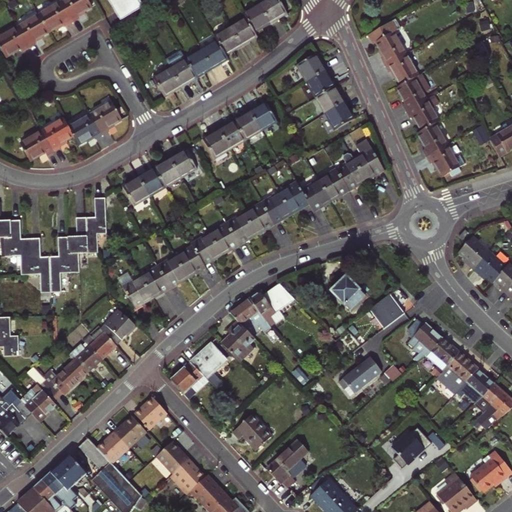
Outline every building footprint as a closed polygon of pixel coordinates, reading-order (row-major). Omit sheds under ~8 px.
[(87,0),(65,0),(61,3),(72,23),(79,19),(77,15),(92,7),(87,0)] [(112,0),(122,19),(146,7),(142,0),(112,0)] [(279,0),(267,0),(258,5),(269,24),(287,13),(279,0)] [(65,27),(72,23),(61,3),(39,15),(49,32),(63,23),(65,27)] [(246,19),(254,33),(269,24),(258,5),(243,14),(246,19)] [(18,28),(29,47),(36,43),(35,40),(49,32),(39,15),(18,28)] [(246,19),(230,28),(240,46),(256,37),(254,33),(246,19)] [(402,29),(396,19),(368,35),(374,45),(377,43),(385,57),(382,59),(386,66),(406,54),(395,33),(402,29)] [(22,51),(29,47),(18,28),(0,38),(0,46),(6,57),(21,48),(22,51)] [(240,46),(230,28),(215,37),(218,41),(226,55),(240,46)] [(213,68),(228,60),(226,55),(218,41),(202,50),(213,68)] [(213,68),(202,50),(187,59),(197,78),(213,68)] [(419,76),(406,54),(386,66),(390,73),(393,71),(401,85),(419,76)] [(298,65),(308,81),(325,71),(316,55),(298,65)] [(181,87),(197,78),(187,59),(170,69),(181,87)] [(181,87),(170,69),(154,78),(165,96),(181,87)] [(308,81),(317,97),(334,87),(325,71),(308,81)] [(422,73),(419,76),(401,85),(397,88),(406,103),(403,105),(407,111),(427,99),(424,93),(431,89),(422,73)] [(343,103),(334,87),(317,97),(326,113),(343,103)] [(435,95),(427,99),(407,111),(410,118),(414,116),(422,131),(435,124),(439,121),(432,108),(440,104),(435,95)] [(112,103),(91,116),(102,136),(109,132),(108,128),(122,120),(112,103)] [(343,103),(326,113),(336,130),(353,120),(343,103)] [(267,104),(251,114),(261,131),(277,122),(267,104)] [(235,123),(245,141),(261,131),(251,114),(235,123)] [(96,140),(102,136),(91,116),(69,129),(74,136),(79,145),(94,137),(96,140)] [(43,132),(55,152),(61,148),(60,145),(74,136),(69,129),(64,119),(43,132)] [(235,123),(220,132),(230,150),(245,141),(235,123)] [(422,131),(418,133),(427,149),(424,150),(427,157),(448,145),(435,124),(422,131)] [(482,125),(475,129),(484,143),(491,139),(482,125)] [(511,127),(491,139),(501,157),(511,150),(511,127)] [(55,152),(43,132),(21,145),(31,161),(46,153),(48,156),(55,152)] [(215,159),(230,150),(220,132),(204,141),(215,159)] [(355,161),(365,179),(376,173),(377,175),(384,171),(368,142),(350,152),(353,159),(355,161)] [(455,158),(448,145),(427,157),(431,164),(434,162),(443,177),(450,173),(452,176),(461,171),(459,168),(464,164),(459,156),(455,158)] [(186,150),(170,160),(181,178),(197,168),(186,150)] [(181,178),(170,160),(154,169),(165,187),(181,178)] [(355,186),(365,179),(355,161),(347,166),(346,164),(336,169),(349,191),(356,187),(355,186)] [(149,197),(165,187),(154,169),(139,178),(149,197)] [(327,178),(319,182),(330,200),(341,194),(342,195),(349,191),(336,169),(325,175),(327,178)] [(365,179),(366,181),(377,175),(376,173),(365,179)] [(134,205),(149,197),(139,178),(124,188),(134,205)] [(355,186),(356,187),(366,181),(365,179),(355,186)] [(287,190),(280,195),(291,213),(301,207),(302,209),(310,205),(301,190),(297,182),(286,189),(287,190)] [(311,184),(301,190),(310,205),(314,212),(321,208),(320,206),(330,200),(319,182),(312,186),(311,184)] [(330,200),(331,202),(342,195),(341,194),(330,200)] [(271,197),(261,203),(274,225),(281,221),(280,219),(291,213),(280,195),(272,199),(271,197)] [(0,238),(1,238),(2,257),(21,257),(22,275),(40,274),(41,293),(61,292),(61,273),(80,272),(79,254),(99,253),(98,234),(107,234),(106,198),(95,199),(96,217),(76,218),(77,237),(59,238),(59,256),(41,257),(40,238),(21,239),(21,221),(1,221),(1,202),(0,202),(0,238)] [(266,228),(267,230),(274,225),(261,203),(251,209),(252,211),(245,215),(255,234),(266,228)] [(292,215),(291,213),(280,219),(281,221),(292,215)] [(255,234),(245,215),(237,220),(236,218),(226,223),(239,246),(246,242),(245,240),(255,234)] [(210,236),(220,254),(231,248),(232,250),(239,246),(226,223),(216,229),(217,231),(210,236)] [(256,236),(267,230),(266,228),(255,234),(256,236)] [(465,230),(460,237),(463,240),(469,234),(465,230)] [(256,236),(255,234),(245,240),(246,242),(256,236)] [(192,246),(204,266),(211,262),(210,260),(220,254),(210,236),(202,240),(201,238),(191,244),(192,246)] [(473,237),(458,254),(465,259),(463,261),(474,271),(490,253),(473,237)] [(182,254),(175,258),(186,277),(198,270),(199,272),(205,268),(204,266),(192,246),(181,252),(182,254)] [(220,254),(221,256),(232,250),(231,248),(220,254)] [(490,253),(474,271),(484,280),(486,278),(492,284),(495,281),(507,268),(490,253)] [(210,260),(211,262),(221,256),(220,254),(210,260)] [(167,260),(157,266),(170,288),(177,284),(176,283),(186,277),(175,258),(168,262),(167,260)] [(511,267),(509,265),(507,268),(495,281),(501,286),(499,288),(510,298),(511,295),(511,267)] [(163,290),(164,292),(170,288),(157,266),(147,272),(148,274),(141,278),(152,297),(163,290)] [(186,277),(187,279),(199,272),(198,270),(186,277)] [(347,277),(331,292),(351,312),(366,297),(347,277)] [(135,309),(142,304),(142,303),(152,297),(141,278),(134,282),(133,280),(122,287),(135,309)] [(250,299),(266,321),(276,314),(279,311),(281,310),(294,300),(280,286),(263,296),(260,292),(250,299)] [(153,298),(164,292),(163,290),(152,297),(153,298)] [(384,329),(403,314),(389,296),(370,311),(384,329)] [(250,299),(230,313),(237,321),(241,326),(252,318),(260,330),(263,328),(265,332),(271,328),(266,321),(250,299)] [(103,330),(106,333),(117,345),(127,333),(130,335),(137,327),(119,311),(103,330)] [(282,315),(279,311),(276,314),(266,321),(271,328),(279,322),(277,318),(282,315)] [(0,347),(3,347),(4,357),(19,356),(18,336),(11,337),(10,318),(0,318),(0,347)] [(414,336),(408,344),(414,349),(416,347),(422,352),(416,357),(419,360),(425,356),(429,350),(431,351),(443,339),(425,324),(423,326),(417,320),(408,331),(411,333),(414,336)] [(230,335),(221,343),(241,363),(254,350),(250,345),(255,340),(241,326),(237,321),(226,331),(230,335)] [(91,336),(96,341),(106,333),(103,330),(101,327),(91,336)] [(96,341),(90,347),(102,361),(118,346),(117,345),(106,333),(96,341)] [(404,341),(408,344),(414,336),(411,333),(404,341)] [(429,350),(425,356),(437,367),(433,372),(438,377),(459,353),(443,339),(431,351),(429,350)] [(82,344),(70,355),(75,360),(88,374),(102,361),(90,347),(87,350),(82,344)] [(191,363),(204,377),(207,379),(227,360),(212,344),(191,363)] [(459,353),(438,377),(436,379),(456,395),(478,370),(459,353)] [(371,358),(339,384),(345,391),(349,388),(355,395),(382,373),(371,358)] [(37,384),(54,402),(58,398),(56,395),(60,391),(63,394),(64,395),(88,374),(75,360),(57,377),(51,371),(37,384)] [(172,380),(185,395),(204,377),(191,363),(172,380)] [(394,366),(386,374),(393,382),(401,374),(394,366)] [(459,401),(467,392),(472,387),(483,397),(494,385),(478,370),(456,395),(454,397),(459,401)] [(190,400),(209,382),(207,379),(204,377),(185,395),(190,400)] [(33,414),(38,420),(56,404),(54,402),(37,384),(20,399),(22,401),(33,414)] [(511,409),(511,400),(494,385),(483,397),(491,404),(477,421),(486,431),(511,409)] [(472,387),(467,392),(478,402),(483,397),(472,387)] [(0,396),(0,428),(8,437),(33,414),(22,401),(20,399),(16,395),(6,404),(0,396)] [(154,399),(135,414),(150,431),(169,415),(154,399)] [(252,414),(233,432),(240,439),(243,436),(256,450),(272,435),(252,414)] [(113,464),(148,433),(133,416),(98,448),(113,464)] [(432,444),(417,429),(411,434),(409,433),(392,449),(398,456),(394,461),(403,470),(414,459),(415,460),(432,444)] [(433,433),(428,437),(441,450),(445,446),(433,433)] [(98,448),(89,438),(79,448),(102,472),(92,480),(122,511),(131,511),(142,496),(113,464),(98,448)] [(288,470),(300,458),(308,451),(298,441),(267,470),(281,484),(283,482),(292,474),(288,470)] [(206,478),(174,442),(157,457),(173,475),(177,480),(175,482),(187,496),(191,492),(206,478)] [(511,471),(496,451),(489,456),(492,459),(507,478),(511,473),(511,471)] [(87,475),(70,456),(43,481),(64,503),(71,511),(93,511),(71,489),(87,475)] [(288,470),(292,474),(283,482),(288,487),(297,480),(294,477),(307,466),(300,458),(288,470)] [(484,492),(493,485),(498,482),(499,484),(507,478),(492,459),(471,476),(473,478),(482,490),(484,492)] [(479,502),(456,473),(445,481),(449,486),(438,495),(451,511),(458,511),(464,508),(467,511),(479,502)] [(191,492),(210,511),(248,511),(236,499),(232,502),(208,477),(206,478),(191,492)] [(482,490),(473,478),(471,480),(480,492),(482,490)] [(327,511),(356,511),(358,510),(330,480),(312,496),(327,511)] [(43,481),(35,489),(56,511),(64,503),(43,481)] [(56,511),(35,489),(18,504),(25,511),(56,511)] [(438,511),(431,503),(419,511),(438,511)]
